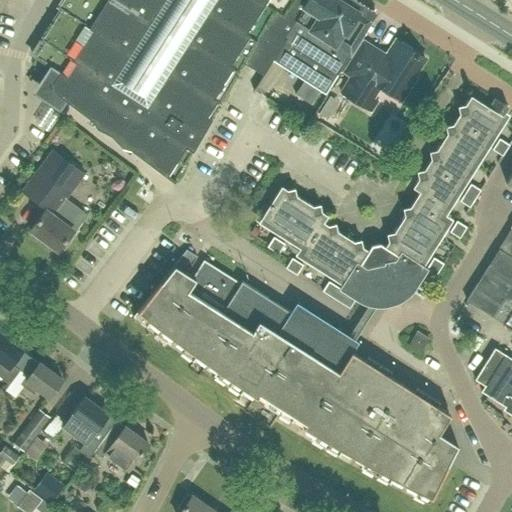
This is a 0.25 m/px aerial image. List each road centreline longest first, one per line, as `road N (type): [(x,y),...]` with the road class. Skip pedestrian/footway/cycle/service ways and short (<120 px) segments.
road 1 (residential): [(429,312),(487,241),(488,200),(511,149)]
road 2 (residential): [(355,511),(201,414)]
road 3 (residential): [(509,473),(429,312)]
road 4 (residential): [(78,324),(161,211),(193,211)]
road 5 (residential): [(40,0),(10,63),(11,134),(0,149)]
road 6 (residential): [(201,414),(78,324)]
